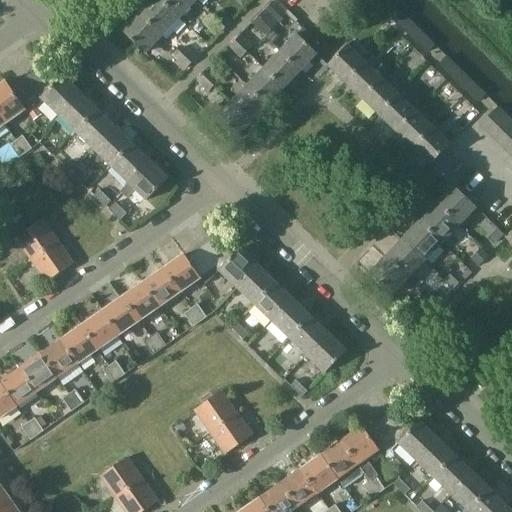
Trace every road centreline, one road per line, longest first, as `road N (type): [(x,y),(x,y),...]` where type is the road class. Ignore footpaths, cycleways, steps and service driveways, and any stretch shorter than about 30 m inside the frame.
road 1 (residential): [(0,335),(220,184)]
road 2 (unclassified): [(404,362),(187,511)]
road 3 (residential): [(404,362),(220,184)]
road 4 (residential): [(220,184),(43,14)]
road 5 (residential): [(511,466),(404,362)]
